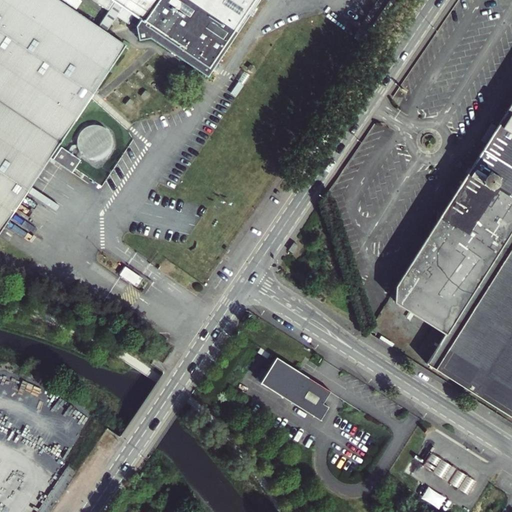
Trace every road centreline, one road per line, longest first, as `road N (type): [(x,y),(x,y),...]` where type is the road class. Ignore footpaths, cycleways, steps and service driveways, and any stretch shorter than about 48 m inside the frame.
road 1 (tertiary): [(436,0),(246,282)]
road 2 (residential): [(511,449),(246,282)]
road 3 (tertiary): [(246,282),(89,511)]
